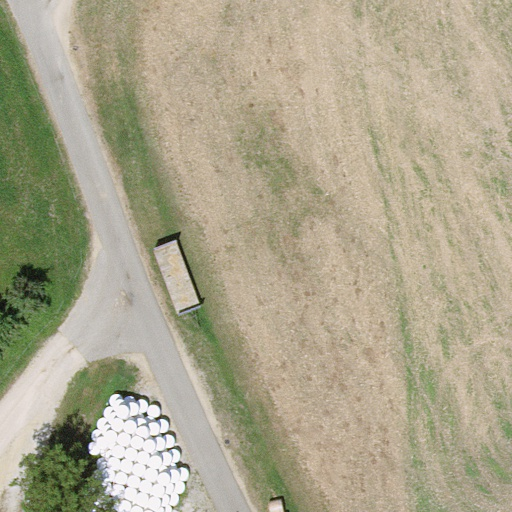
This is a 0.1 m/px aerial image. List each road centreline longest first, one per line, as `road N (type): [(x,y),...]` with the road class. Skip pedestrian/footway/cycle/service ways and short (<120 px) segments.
road 1 (track): [(29,0),(170,415),(217,511)]
road 2 (track): [(0,424),(120,256)]
